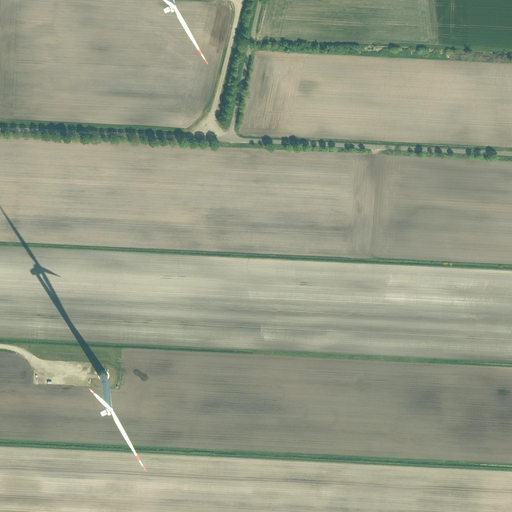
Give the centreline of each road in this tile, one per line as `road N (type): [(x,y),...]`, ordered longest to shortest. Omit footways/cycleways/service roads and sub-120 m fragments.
road 1 (unclassified): [(511,153),(228,139)]
road 2 (unclassified): [(228,139),(0,128)]
road 3 (unclassified): [(260,0),(228,139)]
